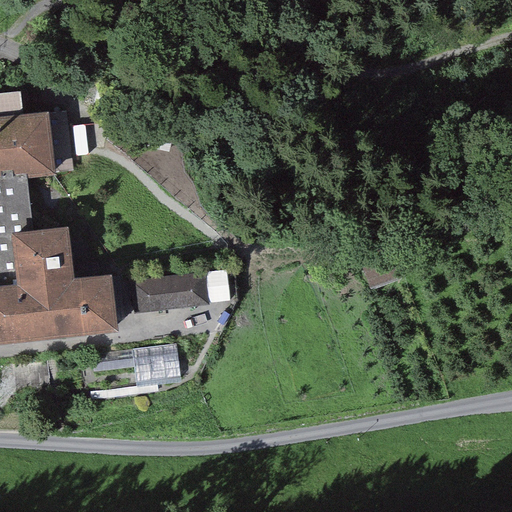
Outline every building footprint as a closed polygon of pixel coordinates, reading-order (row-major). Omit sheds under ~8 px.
[(0,99),(0,182),(28,179),(58,175),(51,114),(24,117),(22,97),(0,99)] [(28,179),(0,182),(0,271),(15,270),(12,237),(34,234),(28,179)] [(0,345),(117,333),(110,278),(77,282),(71,230),(34,234),(12,237),(15,270),(18,289),(0,290),(0,345)] [(364,269),(372,290),(404,279),(396,257),(364,269)] [(138,285),(140,314),(205,308),(203,279),(138,285)] [(140,343),(142,377),(183,374),(181,340),(140,343)]
